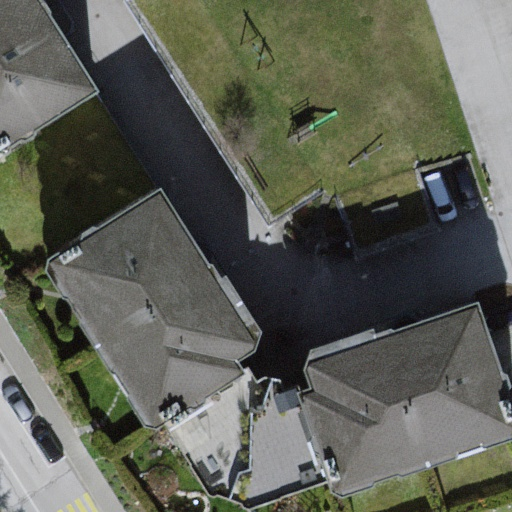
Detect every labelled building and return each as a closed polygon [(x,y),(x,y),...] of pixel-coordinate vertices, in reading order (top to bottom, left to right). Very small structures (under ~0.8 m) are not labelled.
[(29,0),(0,0),(0,150),(87,101),(29,0)] [(322,189),(199,0),(125,0),(270,222),(322,189)] [(417,167),(334,195),(355,256),(437,229),(417,167)] [(152,194),(33,269),(136,432),(163,415),(246,362),(255,357),(152,194)] [(469,311),(297,366),(304,388),(332,476),(336,487),(422,460),(508,433),(469,311)] [(246,362),(163,415),(210,490),(229,494),(248,507),(332,476),(304,388),(273,397),(246,362)]
